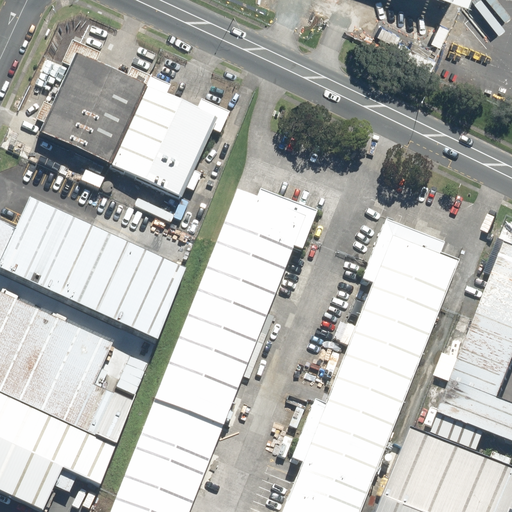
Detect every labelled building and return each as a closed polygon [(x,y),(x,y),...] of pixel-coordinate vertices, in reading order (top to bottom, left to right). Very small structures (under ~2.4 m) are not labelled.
[(218,119),(76,57),(40,140),(182,202),(218,119)] [(451,71),(435,63),(431,72),(446,80),(451,71)] [(476,84),(460,76),(455,86),(471,94),(476,84)] [(498,91),(478,85),(475,94),(494,101),(498,91)] [(102,182),(84,174),(79,186),(97,194),(102,182)] [(233,194),(109,511),(193,511),(306,222),(233,194)] [(15,233),(0,265),(0,272),(158,342),(186,271),(29,201),(15,233)] [(494,220),(486,217),(479,234),(488,237),(494,220)] [(0,265),(15,233),(0,226),(0,265)] [(361,511),(458,263),(388,236),(281,511),(361,511)] [(442,416),(511,443),(511,404),(502,401),(511,374),(511,245),(508,245),(442,416)] [(112,345),(0,294),(0,396),(116,448),(134,405),(93,387),(112,345)] [(101,488),(116,448),(0,396),(0,493),(41,511),(43,511),(63,470),(101,488)] [(511,511),(511,468),(412,430),(380,511),(511,511)]
